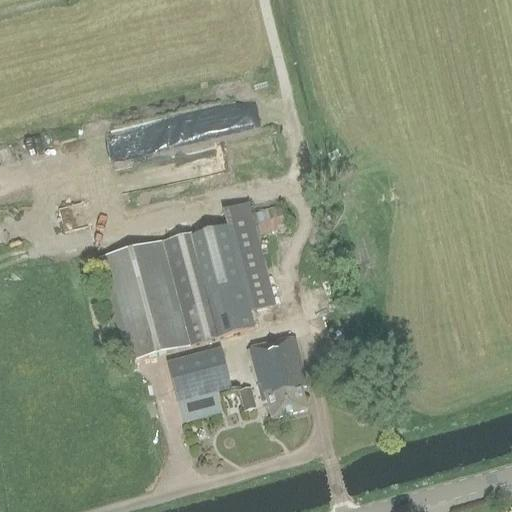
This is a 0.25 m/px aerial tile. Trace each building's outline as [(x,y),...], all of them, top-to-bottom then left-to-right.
[(277,138),(263,139),(264,157),(278,155),(277,138)] [(191,237),(99,261),(126,366),(192,349),(191,347),(259,330),(255,313),(275,308),(249,206),(223,213),(227,229),(192,238),(191,237)] [(255,213),(260,235),(282,230),(277,209),(255,213)] [(262,405),(267,404),(272,421),(308,412),(302,390),(308,389),(296,341),(248,352),(262,405)] [(221,351),(167,365),(177,404),(230,390),(221,351)] [(239,393),(244,414),(256,411),(251,390),(239,393)]
